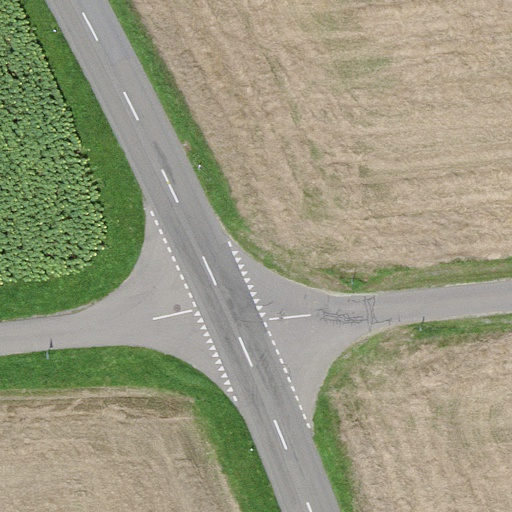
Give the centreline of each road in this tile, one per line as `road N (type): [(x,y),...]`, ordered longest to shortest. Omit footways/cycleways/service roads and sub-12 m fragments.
road 1 (tertiary): [(242,325),(71,0)]
road 2 (unclassified): [(242,325),(511,297)]
road 3 (unclassified): [(0,347),(242,325)]
road 4 (tertiary): [(313,511),(242,325)]
